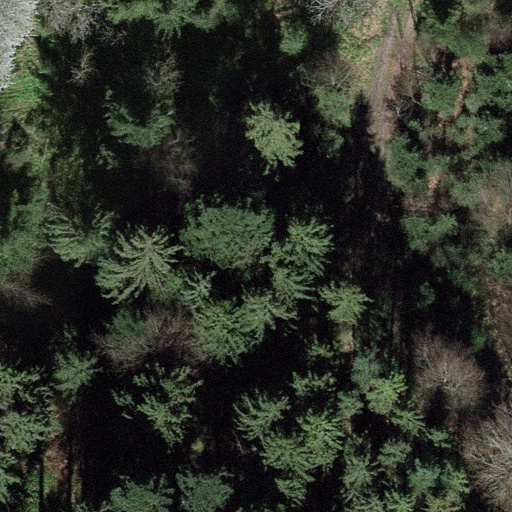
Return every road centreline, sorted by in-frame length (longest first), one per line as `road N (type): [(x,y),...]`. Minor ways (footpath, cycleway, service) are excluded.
road 1 (track): [(409,0),(362,236),(322,337),(289,399),(226,466),(140,511)]
road 2 (track): [(0,91),(94,74),(308,0)]
